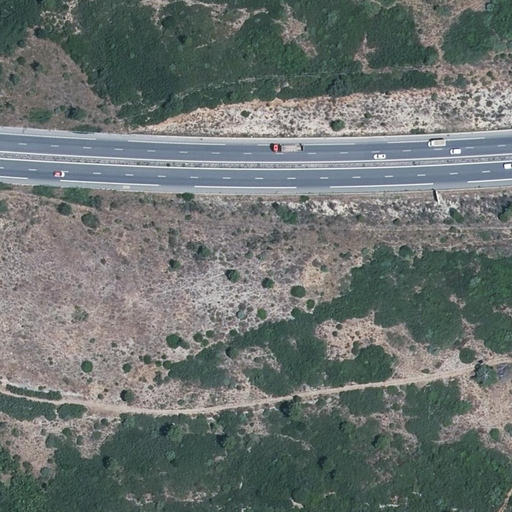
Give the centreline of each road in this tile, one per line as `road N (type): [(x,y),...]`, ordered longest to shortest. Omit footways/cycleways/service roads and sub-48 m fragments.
road 1 (track): [(511,364),(220,411),(26,393),(0,380)]
road 2 (motorway): [(0,167),(260,179),(511,170)]
road 3 (motorway): [(511,145),(261,154),(0,142)]
